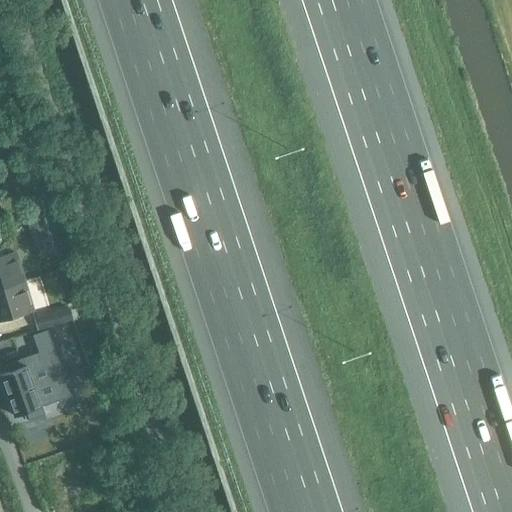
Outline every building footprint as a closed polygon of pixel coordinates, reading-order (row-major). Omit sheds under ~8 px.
[(0,288),(24,281),(15,252),(0,256),(0,288)] [(24,281),(0,288),(0,319),(32,310),(24,281)] [(2,379),(0,379),(0,382),(4,392),(6,391),(8,396),(64,375),(48,330),(33,335),(39,352),(9,363),(12,371),(0,375),(2,379)] [(9,400),(7,400),(11,413),(14,412),(15,416),(26,412),(29,420),(45,415),(42,407),(72,396),(64,375),(8,396),(9,400)] [(59,461),(66,481),(76,477),(69,457),(59,461)]
